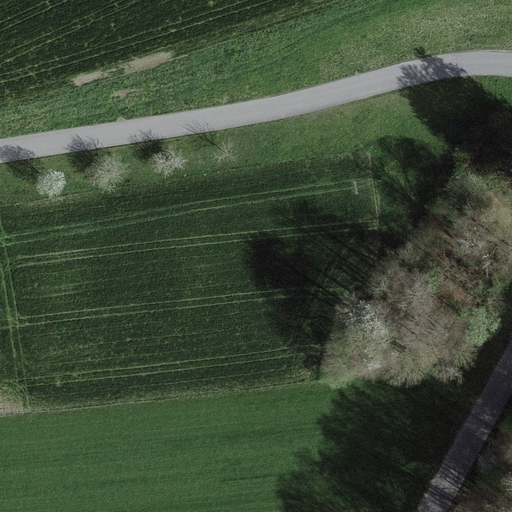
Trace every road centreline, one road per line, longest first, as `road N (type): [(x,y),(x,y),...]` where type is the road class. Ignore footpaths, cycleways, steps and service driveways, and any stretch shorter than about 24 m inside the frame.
road 1 (unclassified): [(511,64),(424,69),(0,150)]
road 2 (unclassified): [(511,369),(432,511)]
